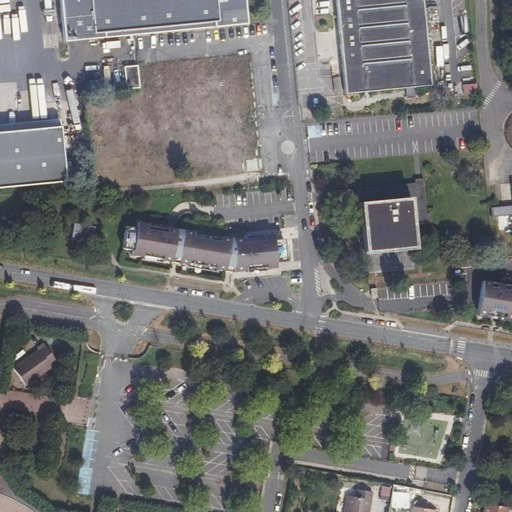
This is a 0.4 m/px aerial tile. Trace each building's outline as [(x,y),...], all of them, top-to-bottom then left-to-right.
[(61,0),(66,42),(248,24),(245,0),(61,0)] [(402,100),(411,99),(411,90),(430,89),(421,0),(334,0),(341,71),(344,96),(401,91),(402,100)] [(136,65),(123,67),(125,89),(138,87),(136,65)] [(194,103),(183,104),(185,127),(163,128),(162,114),(101,119),(105,177),(168,173),(166,157),(250,150),(248,122),(210,124),(207,99),(243,96),(241,71),(205,74),(192,76),(193,94),(194,103)] [(462,94),(476,94),(475,84),(462,84),(462,94)] [(193,94),(182,95),(183,104),(194,103),(193,94)] [(59,120),(0,125),(0,187),(65,182),(59,120)] [(422,217),(418,182),(408,183),(408,186),(330,192),(330,197),(381,194),(382,209),(361,210),(365,255),(408,250),(406,229),(426,227),(425,217),(422,217)] [(118,229),(114,251),(125,253),(124,258),(134,260),(134,259),(154,262),(153,263),(180,268),(180,266),(207,271),(207,273),(223,275),(238,274),(238,272),(257,270),(258,272),(268,271),(268,266),(278,265),(276,242),(266,243),(265,238),(255,239),(255,240),(235,242),(235,241),(225,242),(226,247),(222,247),(223,241),(213,240),(212,241),(185,237),(186,235),(176,233),(175,239),(168,237),(169,232),(159,231),(159,232),(140,229),(140,227),(129,225),(129,231),(118,229)] [(88,230),(66,226),(63,242),(85,246),(88,230)] [(511,278),(477,272),(473,305),(507,312),(508,307),(511,307),(511,284),(511,278)] [(37,353),(49,368),(56,363),(42,345),(35,350),(37,353)] [(26,389),(37,381),(43,376),(51,370),(49,368),(37,353),(13,372),(26,389)] [(55,398),(0,389),(0,405),(49,414),(50,409),(53,409),(55,398)] [(380,500),(388,500),(389,488),(380,487),(380,500)] [(391,506),(407,507),(407,494),(391,493),(391,506)] [(361,511),(364,501),(349,498),(348,507),(340,506),(338,511),(361,511)]
